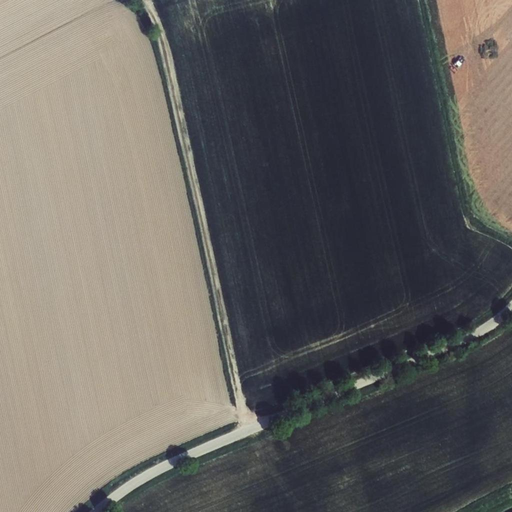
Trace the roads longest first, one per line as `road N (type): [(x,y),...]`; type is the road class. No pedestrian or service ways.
road 1 (unclassified): [(96,511),(158,470),(455,344),(511,307)]
road 2 (track): [(251,429),(230,376),(150,5)]
